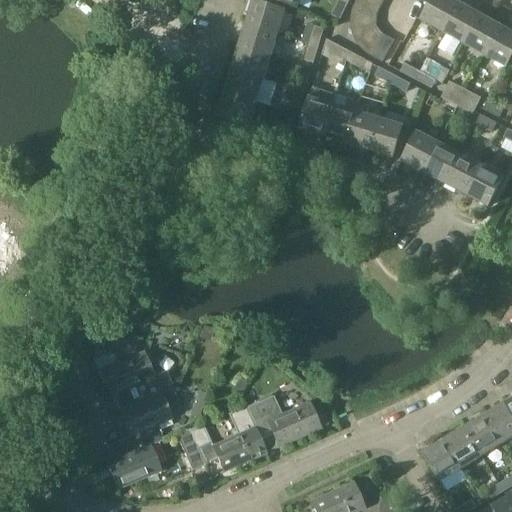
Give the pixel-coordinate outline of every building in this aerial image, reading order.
[(255,0),(252,0),(246,23),(278,33),(285,9),(255,0)] [(339,0),(332,16),(340,20),(348,4),(340,0),(339,0)] [(377,13),(382,4),(374,0),(356,0),(354,4),(354,6),(377,13)] [(430,0),(420,19),(439,29),(455,1),(453,0),(430,0)] [(455,1),(439,29),(460,41),(476,12),(455,1)] [(376,25),(377,13),(354,6),(352,11),(351,16),(351,22),(353,32),(376,25)] [(460,41),(482,53),(498,25),(476,12),(460,41)] [(246,23),(239,46),(271,56),(278,33),(246,23)] [(302,40),(309,42),(318,45),(323,28),(307,23),(302,40)] [(375,27),(376,25),(353,32),(354,36),(357,41),(362,47),(368,52),(371,54),(384,35),(375,27)] [(506,66),(511,58),(510,58),(511,54),(511,32),(498,25),(482,53),(506,66)] [(395,39),(384,35),(371,54),(382,62),(395,39)] [(327,40),(322,55),(345,68),(347,61),(350,52),(327,40)] [(313,62),(318,45),(309,42),(304,59),(313,62)] [(239,46),(232,69),(264,79),(271,56),(239,46)] [(362,70),(367,61),(350,52),(347,61),(362,70)] [(416,81),(421,72),(405,64),(400,72),(416,81)] [(390,84),(394,75),(379,68),(375,76),(390,84)] [(232,69),(225,92),(257,102),(264,79),(232,69)] [(296,89),(305,91),(310,75),(301,72),(296,89)] [(436,81),(421,72),(416,81),(432,89),(436,81)] [(411,84),(394,75),(390,84),(407,93),(411,84)] [(461,98),(466,90),(450,82),(446,90),(461,98)] [(322,135),(333,103),(336,93),(313,86),(300,128),(322,135)] [(299,110),(305,91),(296,89),(290,107),(299,110)] [(441,98),(456,106),(461,98),(446,90),(441,98)] [(482,98),(466,90),(461,98),(477,106),(482,98)] [(257,102),(225,92),(218,116),(250,126),(257,102)] [(333,103),(322,135),(345,142),(356,110),(359,101),(347,97),(344,106),(333,103)] [(461,98),(456,106),(473,115),(477,106),(461,98)] [(483,110),(500,119),(504,110),(488,101),(483,110)] [(356,110),(345,142),(368,150),(378,117),(356,110)] [(476,124),(493,132),(497,123),(481,115),(476,124)] [(378,117),(368,150),(392,157),(403,125),(378,117)] [(276,124),(273,133),(291,138),(293,129),(276,124)] [(423,172),(439,142),(417,131),(401,161),(423,172)] [(444,183),(460,153),(439,142),(423,172),(444,183)] [(466,194),(481,164),(460,153),(444,183),(466,194)] [(504,176),(481,164),(466,194),(488,206),(504,176)] [(0,272),(10,273),(13,225),(0,224),(0,272)] [(143,352),(101,370),(112,397),(114,396),(120,409),(146,399),(172,388),(166,372),(154,377),(143,352)] [(247,383),(238,379),(233,391),(242,395),(247,383)] [(172,388),(146,399),(120,409),(120,410),(118,411),(128,437),(106,446),(112,462),(149,447),(163,441),(157,425),(170,420),(167,411),(179,406),(172,388)] [(257,402),(244,408),(259,440),(271,435),(277,447),(319,428),(308,402),(282,414),(274,397),(258,404),(257,402)] [(485,416),(502,444),(511,438),(511,413),(506,403),(485,416)] [(259,440),(244,408),(229,415),(238,435),(212,447),(205,433),(201,423),(188,429),(204,465),(217,459),(222,472),(265,453),(259,440)] [(190,415),(199,419),(201,414),(192,411),(190,415)] [(464,428),(481,457),(502,444),(485,416),(464,428)] [(444,441),(461,469),(481,457),(464,428),(444,441)] [(192,470),(204,465),(188,429),(176,435),(192,470)] [(461,469),(444,441),(423,453),(447,492),(468,480),(461,469)] [(149,447),(112,462),(108,464),(118,489),(159,472),(149,447)] [(511,476),(498,485),(503,492),(511,486),(511,476)] [(357,511),(363,509),(353,484),(310,502),(314,511),(357,511)] [(488,502),(503,492),(498,485),(483,494),(488,502)] [(511,511),(511,494),(482,511),(511,511)] [(457,509),(458,511),(471,511),(477,508),(472,500),(457,509)]
